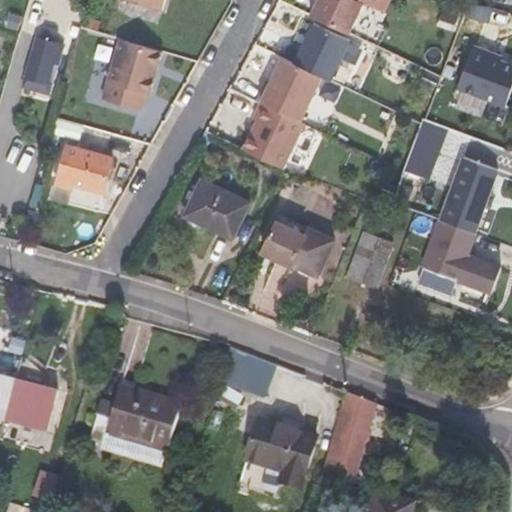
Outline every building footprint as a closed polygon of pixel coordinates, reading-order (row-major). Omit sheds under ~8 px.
[(135,0),(163,8),(165,0),(135,0)] [(318,0),(312,15),(350,33),(365,1),(361,0),(318,0)] [(361,0),(365,1),(386,11),(391,0),(361,0)] [(315,21),(296,62),(323,75),(332,79),(351,39),(315,21)] [(43,38),(37,36),(23,85),(50,93),(64,44),(62,43),(65,32),(46,26),(43,38)] [(151,92),(163,50),(121,38),(105,95),(143,106),(147,91),(151,92)] [(491,50),(473,43),(458,85),(506,103),(511,86),(511,61),(501,58),(490,54),(491,50)] [(262,101),(302,120),(323,75),(296,62),(283,56),(270,84),(265,82),(257,99),(262,101)] [(258,119),(244,147),(284,166),(306,122),(302,120),(262,101),(254,117),(258,119)] [(406,169),(432,179),(450,128),(424,118),(406,169)] [(75,183),(102,190),(111,157),(67,145),(56,184),(73,189),(75,183)] [(463,154),(457,171),(492,184),(498,167),(463,154)] [(440,218),(475,231),(492,184),(457,171),(440,218)] [(184,215),(234,238),(250,201),(201,179),(184,215)] [(467,253),(475,231),(440,218),(424,265),(458,278),(491,290),(500,265),(467,253)] [(278,220),(264,251),(294,265),(294,264),(318,275),(335,239),(312,229),(309,234),(278,220)] [(377,286),(393,240),(363,229),(347,275),(377,286)] [(453,293),(458,278),(424,265),(418,281),(453,293)] [(229,350),(222,384),(267,394),(275,360),(229,350)] [(0,419),(6,421),(17,378),(0,373),(0,419)] [(59,389),(17,378),(6,421),(48,432),(59,389)] [(182,403),(121,384),(112,418),(98,414),(90,440),(104,444),(107,433),(168,452),(182,403)] [(368,400),(347,392),(326,464),(347,471),(368,400)] [(318,437),(260,418),(247,460),(305,479),(318,437)] [(413,511),(415,503),(375,494),(371,511),(413,511)]
